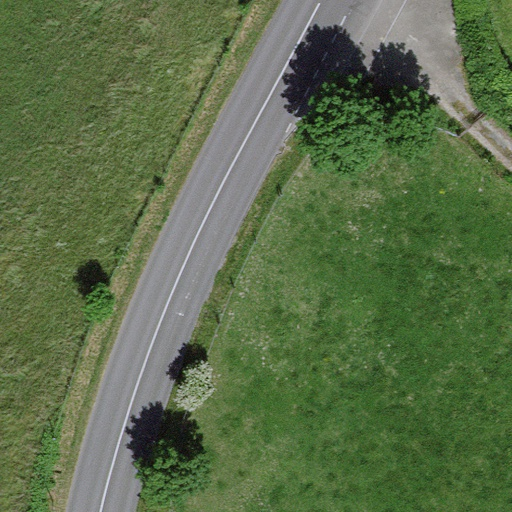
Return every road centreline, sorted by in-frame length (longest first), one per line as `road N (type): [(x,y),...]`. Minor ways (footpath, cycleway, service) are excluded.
road 1 (secondary): [(102,511),(156,342),(208,218),(323,0)]
road 2 (track): [(358,0),(511,155)]
